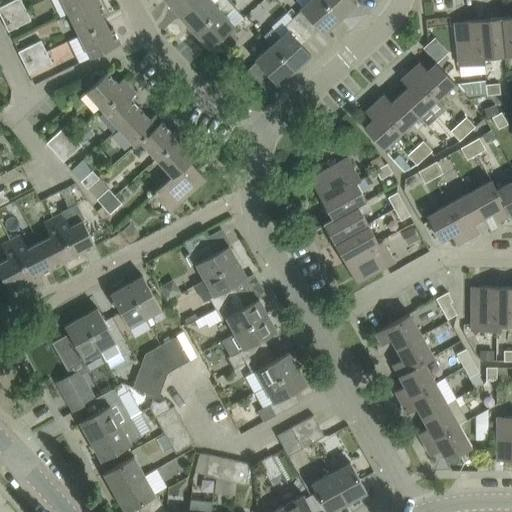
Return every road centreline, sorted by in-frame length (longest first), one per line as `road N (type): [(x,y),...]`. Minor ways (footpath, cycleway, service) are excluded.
road 1 (residential): [(347,384),(223,442),(181,367)]
road 2 (residential): [(315,325),(438,257),(511,257)]
road 3 (residential): [(266,132),(248,202),(315,325)]
road 4 (residential): [(266,132),(192,84),(148,36),(130,0)]
road 5 (residential): [(400,0),(266,132)]
road 6 (residential): [(51,173),(12,115),(26,101),(0,47)]
road 7 (residential): [(347,384),(417,511)]
